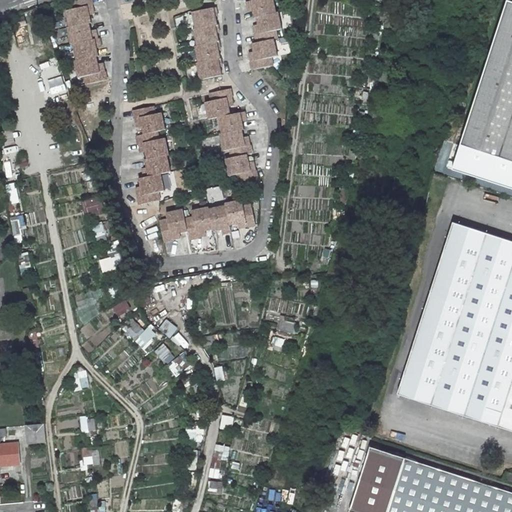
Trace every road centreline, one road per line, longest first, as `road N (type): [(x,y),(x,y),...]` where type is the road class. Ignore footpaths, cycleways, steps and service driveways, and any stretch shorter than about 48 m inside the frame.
road 1 (residential): [(111,0),(109,180),(147,261),(163,265),(245,255),(261,229),(274,124),(232,71),(226,0)]
road 2 (track): [(15,51),(78,358),(138,415),(122,511)]
road 3 (track): [(165,307),(204,358),(216,401),(196,511)]
road 4 (unknown): [(232,71),(113,103)]
